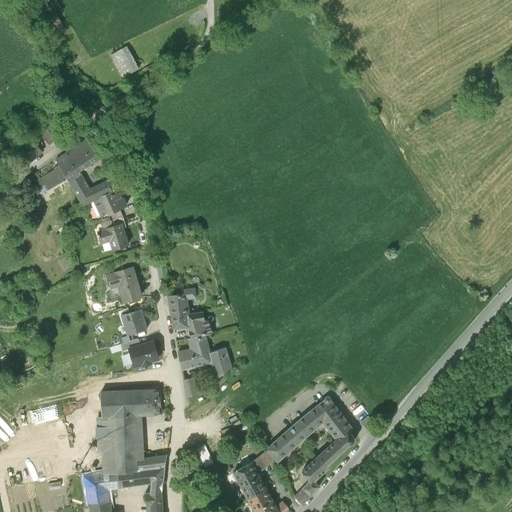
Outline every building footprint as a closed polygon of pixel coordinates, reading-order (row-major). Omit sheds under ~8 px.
[(133,44),(117,53),(129,76),(146,67),(133,44)] [(46,131),(56,143),(65,135),(55,123),(46,131)] [(63,157),(66,163),(74,176),(71,180),(83,173),(86,169),(109,154),(95,136),(63,157)] [(48,150),(38,137),(26,147),(36,159),(48,150)] [(62,168),(39,181),(41,186),(52,180),(55,187),(74,176),(66,163),(61,166),(62,168)] [(84,173),(83,173),(71,180),(85,203),(96,198),(120,186),(111,165),(102,169),(108,179),(92,187),(84,173)] [(130,206),(120,186),(96,198),(106,218),(111,216),(122,210),(130,206)] [(125,216),(122,210),(111,216),(112,220),(125,216)] [(128,228),(125,216),(112,220),(115,227),(124,224),(125,228),(128,228)] [(115,227),(99,232),(103,244),(112,241),(115,250),(131,246),(125,228),(124,224),(115,227)] [(133,268),(107,275),(111,288),(119,286),(123,303),(142,297),(133,268)] [(174,330),(189,328),(190,315),(188,300),(196,299),(195,289),(181,291),(182,296),(169,297),(174,330)] [(147,308),(129,313),(135,335),(153,330),(147,308)] [(190,315),(189,328),(193,339),(206,336),(213,334),(210,324),(205,323),(204,314),(190,315)] [(206,336),(193,339),(190,339),(192,351),(179,353),(182,370),(213,363),(210,353),(206,336)] [(129,348),(134,366),(161,359),(156,341),(129,348)] [(225,348),(210,353),(213,363),(217,379),(231,368),(225,348)] [(197,395),(194,380),(185,382),(188,397),(197,395)] [(160,390),(100,393),(101,417),(134,415),(161,414),(160,390)] [(310,480),(312,483),(314,481),(327,469),(327,468),(328,467),(326,465),(348,444),(350,444),(351,444),(352,443),(353,442),(354,442),(354,441),(354,440),(354,439),(354,438),(353,437),(350,433),(352,430),(330,401),(330,400),(330,399),(330,398),(330,397),(329,397),(328,396),(327,396),(325,397),(324,398),(324,400),(325,401),(286,432),(268,449),(277,459),(278,460),(323,421),(335,437),(337,438),(302,471),(310,480)] [(101,417),(96,417),(98,452),(104,452),(105,472),(105,474),(115,473),(115,474),(164,467),(167,456),(136,460),(134,415),(101,417)] [(368,415),(360,422),(364,427),(372,421),(368,415)] [(252,463),(258,474),(277,459),(268,449),(252,463)] [(233,473),(241,487),(259,476),(258,474),(252,463),(233,473)] [(164,467),(115,474),(115,473),(105,474),(105,472),(84,476),(89,511),(162,511),(161,492),(164,467)] [(241,487),(247,500),(266,489),(259,476),(241,487)] [(312,483),(310,480),(302,488),(311,496),(319,486),(314,481),(312,483)] [(311,496),(302,488),(295,497),(297,499),(296,499),(299,502),(302,505),(311,496)] [(247,500),(254,511),(273,502),(266,489),(247,500)] [(282,501),(275,506),(278,511),(284,511),(289,509),(282,501)] [(254,511),(278,511),(275,506),(273,502),(254,511)]
